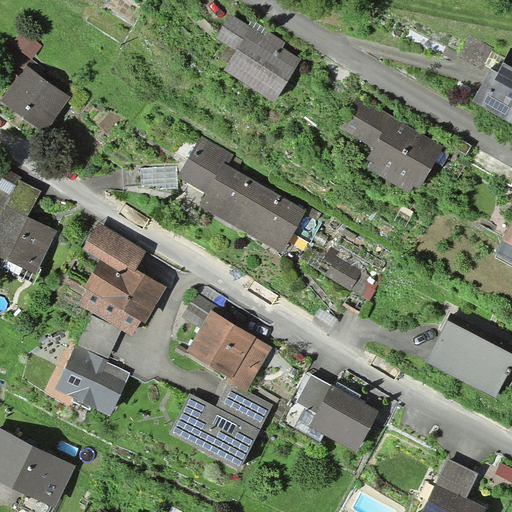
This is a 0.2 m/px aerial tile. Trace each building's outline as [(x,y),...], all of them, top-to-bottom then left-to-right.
[(276,91),(300,55),(234,12),(221,31),(242,45),(231,62),(276,91)] [(511,52),(503,69),(496,65),(481,93),(511,109),(511,52)] [(68,92),(28,63),(7,93),(47,121),(68,92)] [(387,111),(361,96),(347,121),(373,136),(387,111)] [(441,141),(396,115),(372,158),(417,183),(441,141)] [(230,152),(204,137),(183,170),(209,186),(230,152)] [(303,207),(228,164),(209,198),(284,241),(303,207)] [(54,226),(8,203),(0,218),(0,245),(36,263),(54,226)] [(142,247),(102,221),(89,241),(107,252),(90,279),(96,282),(87,296),(134,326),(163,280),(133,261),(142,247)] [(511,227),(503,246),(511,250),(511,227)] [(269,342),(214,309),(195,342),(250,375),(269,342)] [(511,361),(511,347),(452,316),(433,353),(498,387),(511,361)] [(129,368),(79,345),(62,381),(112,403),(129,368)] [(272,402),(232,382),(220,406),(193,393),(176,426),(243,459),(272,402)] [(377,406),(336,384),(318,419),(359,441),(377,406)] [(0,469),(56,497),(73,462),(0,426),(0,445),(4,447),(0,455),(0,469)] [(476,469),(451,457),(424,511),(481,511),(486,503),(464,493),(476,469)]
